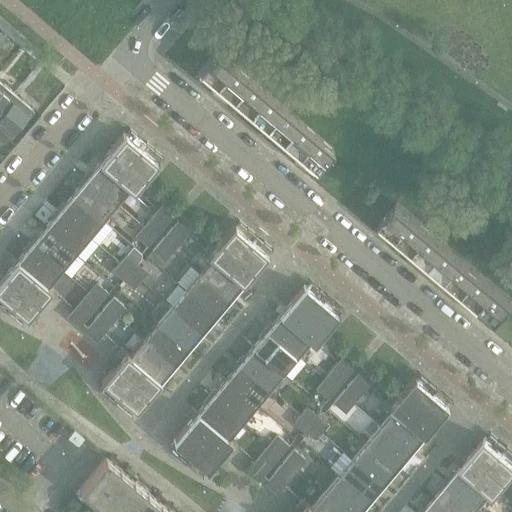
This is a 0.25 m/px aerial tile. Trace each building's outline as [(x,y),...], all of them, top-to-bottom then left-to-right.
[(216,51),(199,71),(216,85),(233,65),(216,51)] [(233,65),(216,85),(233,99),(250,79),(233,65)] [(0,107),(14,91),(0,79),(0,107)] [(250,79),(233,99),(249,113),(266,93),(250,79)] [(33,108),(14,91),(0,107),(0,124),(11,134),(33,108)] [(266,93),(249,113),(266,127),(283,107),(266,93)] [(283,107),(266,127),(283,141),(300,121),(283,107)] [(300,121),(283,141),(299,156),(317,135),(300,121)] [(124,133),(105,156),(100,161),(131,187),(130,188),(134,191),(160,161),(159,160),(158,161),(124,133)] [(317,135),(299,156),(316,170),(333,150),(317,135)] [(100,161),(92,171),(86,178),(117,204),(130,188),(131,187),(100,161)] [(86,178),(80,185),(72,194),(103,220),(117,204),(86,178)] [(72,194),(64,204),(58,211),(89,237),(103,220),(72,194)] [(397,203),(379,223),(390,232),(396,237),(413,217),(397,203)] [(165,204),(159,210),(148,224),(159,233),(175,213),(165,204)] [(58,211),(53,218),(44,227),(75,253),(89,237),(58,211)] [(180,217),(163,237),(174,246),(191,226),(180,217)] [(413,217),(396,237),(413,251),(430,231),(413,217)] [(159,233),(148,224),(145,227),(142,230),(153,240),(159,233)] [(234,224),(214,248),(208,254),(212,258),(213,257),(244,282),(249,277),(267,254),(234,226),(235,225),(234,224)] [(44,227),(36,237),(31,244),(61,270),(75,253),(44,227)] [(153,240),(142,230),(137,237),(139,239),(147,246),(153,240)] [(430,231),(413,251),(430,265),(447,245),(430,231)] [(390,232),(384,238),(391,244),(396,237),(390,232)] [(174,246),(163,237),(158,243),(168,252),(171,249),(174,246)] [(168,252),(158,243),(152,250),(160,257),(163,259),(168,252)] [(31,244),(25,251),(17,260),(47,286),(48,285),(61,270),(31,244)] [(447,245),(430,265),(446,280),(463,259),(447,245)] [(136,265),(125,256),(120,262),(130,271),(136,265)] [(213,257),(212,258),(199,273),(230,299),(244,282),(213,257)] [(463,259),(446,280),(463,294),(480,274),(463,259)] [(47,286),(17,260),(12,266),(0,280),(0,294),(26,317),(25,318),(26,319),(52,288),(48,285),(47,286)] [(130,271),(120,262),(114,269),(125,278),(130,271)] [(136,265),(130,271),(141,280),(146,274),(136,265)] [(141,280),(130,271),(125,278),(135,287),(141,280)] [(230,299),(199,273),(185,290),(216,315),(230,299)] [(480,274),(463,294),(480,308),(497,288),(480,274)] [(108,293),(100,286),(98,284),(92,290),(103,299),(108,293)] [(305,285),(285,308),(281,314),(311,339),(310,340),(314,344),(340,313),(339,312),(338,313),(305,285)] [(511,300),(497,288),(480,308),(497,322),(511,303),(511,300)] [(103,299),(92,290),(87,297),(97,306),(103,299)] [(216,315),(185,290),(171,306),(202,332),(216,315)] [(80,326),(97,306),(87,297),(70,317),(80,326)] [(124,306),(121,303),(113,297),(107,303),(118,312),(124,306)] [(118,312),(107,303),(102,310),(113,319),(115,315),(118,312)] [(202,332),(171,306),(157,323),(188,348),(202,332)] [(102,310),(87,327),(85,330),(96,339),(113,319),(102,310)] [(281,314),(272,323),(267,330),(297,356),(310,340),(311,339),(281,314)] [(188,348),(157,323),(144,339),(174,365),(188,348)] [(267,330),(261,337),(253,347),(283,372),(297,356),(267,330)] [(144,339),(130,355),(130,356),(160,381),(174,365),(144,339)] [(253,347),(244,356),(239,363),(269,389),(283,372),(253,347)] [(127,351),(121,358),(101,382),(102,383),(103,381),(136,410),(160,381),(130,356),(130,355),(127,351)] [(356,365),(345,357),(340,363),(350,372),(354,368),(356,365)] [(239,363),(233,370),(225,379),(255,405),(269,389),(239,363)] [(350,372),(340,363),(334,370),(345,379),(350,372)] [(371,378),(360,369),(358,372),(355,376),(366,385),(371,378)] [(334,370),(329,376),(339,385),(345,379),(334,370)] [(339,385),(329,376),(323,383),(334,392),(339,385)] [(366,385),(355,376),(349,383),(360,392),(366,385)] [(415,376),(394,400),(389,407),(393,410),(394,409),(424,435),(448,406),(414,378),(416,377),(415,376)] [(225,379),(217,389),(211,396),(241,422),(255,405),(225,379)] [(334,392),(323,383),(317,390),(320,392),(328,399),(334,392)] [(349,383),(344,389),(355,398),(360,392),(349,383)] [(355,398),(344,389),(338,396),(349,405),(352,402),(355,398)] [(211,396),(205,403),(197,412),(228,438),(228,437),(241,422),(211,396)] [(349,405),(338,396),(333,402),(341,409),(343,411),(349,405)] [(316,417),(306,408),(300,415),(311,424),(316,417)] [(394,409),(393,410),(380,425),(410,451),(424,435),(394,409)] [(175,439),(173,441),(207,469),(206,470),(207,471),(232,441),(228,437),(228,438),(197,412),(175,439)] [(311,424),(300,415),(295,421),(306,430),(311,424)] [(327,426),(316,417),(311,424),(321,432),(327,426)] [(321,432),(311,424),(306,430),(316,439),(321,432)] [(410,451),(380,425),(366,442),(396,468),(410,451)] [(78,445),(83,438),(74,431),(69,438),(78,445)] [(283,452),(289,445),(281,438),(278,436),(273,442),(283,452)] [(511,460),(485,438),(466,460),(461,466),(491,492),(495,496),(511,475),(511,460)] [(283,452),(273,442),(270,446),(267,449),(278,458),(283,452)] [(396,468),(366,442),(352,458),(382,484),(396,468)] [(267,449),(262,456),(272,465),(278,458),(267,449)] [(304,458),(302,456),(294,449),(288,455),(299,464),(304,458)] [(299,464),(288,455),(282,462),(293,471),(296,468),(299,464)] [(272,465),(262,456),(256,462),(267,471),(272,465)] [(120,470),(106,458),(76,493),(77,494),(78,493),(91,504),(120,470)] [(382,484),(352,458),(338,475),(369,501),(382,484)] [(267,471),(256,462),(255,463),(250,469),(261,478),(263,475),(267,471)] [(282,462),(277,469),(287,478),(293,471),(282,462)] [(461,466),(453,475),(447,482),(478,508),(491,492),(461,466)] [(287,478),(277,469),(271,475),(282,484),(287,478)] [(108,511),(134,481),(123,472),(120,470),(91,504),(100,511),(108,511)] [(282,484),(271,475),(268,479),(266,482),(276,491),(281,485),(282,484)] [(359,511),(369,501),(338,475),(324,491),(348,511),(359,511)] [(131,511),(148,493),(134,481),(108,511),(131,511)] [(447,482),(441,489),(433,499),(448,511),(474,511),(478,508),(447,482)] [(348,511),(324,491),(311,507),(310,508),(315,511),(348,511)] [(155,511),(162,505),(150,495),(148,493),(131,511),(155,511)] [(448,511),(433,499),(425,508),(421,511),(448,511)]
